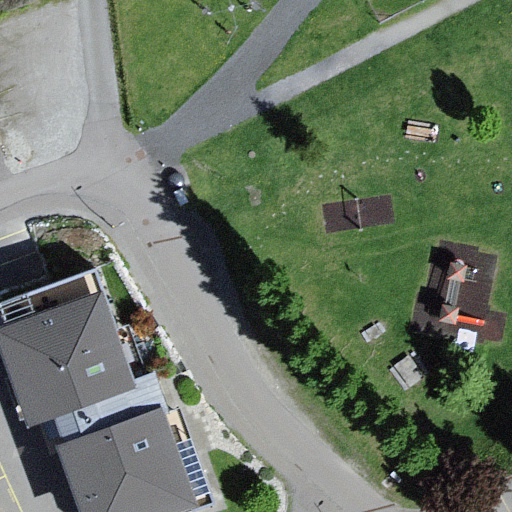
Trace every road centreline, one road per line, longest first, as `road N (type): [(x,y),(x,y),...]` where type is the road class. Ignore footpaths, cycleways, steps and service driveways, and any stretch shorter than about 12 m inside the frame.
road 1 (residential): [(114,175),(205,331),(292,453),(361,511)]
road 2 (residential): [(114,175),(92,0)]
